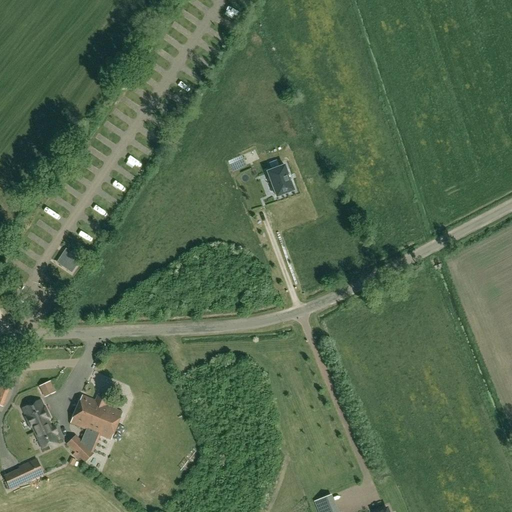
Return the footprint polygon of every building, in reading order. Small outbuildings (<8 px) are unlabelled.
[(268,172),(267,172),(268,173),(276,196),(277,197),(278,197),(278,196),(293,191),(294,191),(293,190),(290,181),(291,181),(289,175),(288,175),(285,167),(285,166),(285,165),(283,166),(284,166),(268,172)] [(66,249),(60,258),(63,261),(60,265),(72,273),(81,259),(66,249)] [(46,398),(54,395),(49,384),(41,388),(46,398)] [(75,435),(67,443),(75,452),(81,458),(85,463),(94,453),(93,453),(100,436),(111,440),(123,412),(106,405),(109,398),(98,394),(95,400),(82,395),(71,423),(86,429),(81,441),(75,435)] [(39,404),(23,411),(28,421),(29,421),(42,448),(49,444),(50,447),(58,443),(57,441),(54,434),(56,433),(53,427),(51,428),(45,414),(46,413),(42,402),(39,404)] [(9,473),(4,475),(11,490),(16,488),(28,482),(38,478),(43,476),(42,473),(36,460),(9,473)]
